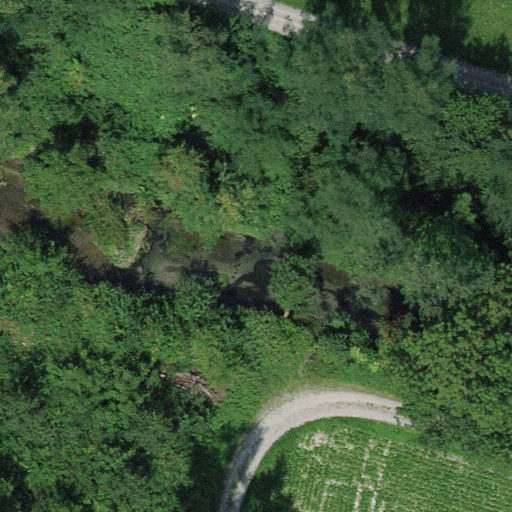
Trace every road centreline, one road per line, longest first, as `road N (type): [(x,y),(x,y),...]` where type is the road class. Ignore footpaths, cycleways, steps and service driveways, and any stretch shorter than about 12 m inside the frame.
road 1 (track): [(238,511),(270,436),(313,407),(383,411),(511,451)]
road 2 (track): [(219,0),(511,93)]
